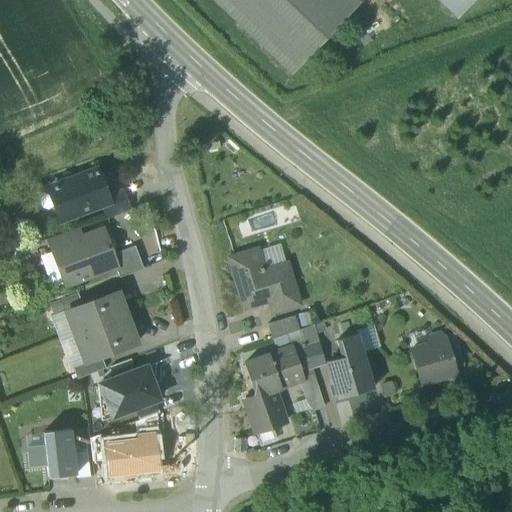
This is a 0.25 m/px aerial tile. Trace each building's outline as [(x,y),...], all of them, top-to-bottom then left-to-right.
[(360,3),(356,0),(211,0),(290,75),(360,3)] [(473,0),(437,0),(456,18),(473,0)] [(97,171),(52,188),(58,205),(55,211),(57,218),(64,221),(71,218),(72,216),(81,213),(81,214),(100,207),(109,204),(106,197),(97,171)] [(122,191),(106,197),(109,204),(100,207),(105,219),(129,210),(122,191)] [(47,240),(51,250),(83,238),(79,228),(47,240)] [(83,238),(51,250),(64,286),(115,268),(116,267),(112,256),(102,231),(83,238)] [(134,247),(112,256),(116,267),(115,268),(119,279),(143,270),(134,247)] [(287,264),(264,272),(263,269),(261,270),(255,255),(259,253),(258,250),(229,260),(245,311),(270,303),(273,315),(301,306),(287,264)] [(81,307),(65,313),(74,338),(127,318),(117,293),(81,307)] [(65,313),(81,307),(77,294),(49,305),(53,318),(65,313)] [(72,367),(83,363),(74,338),(65,313),(53,318),(50,319),(58,342),(68,368),(72,367)] [(127,318),(74,338),(83,363),(84,363),(100,357),(136,344),(127,318)] [(269,327),(273,339),(297,331),(298,331),(295,319),(269,327)] [(354,332),(355,336),(356,335),(361,353),(375,349),(368,328),(354,332)] [(292,347),(300,371),(309,368),(297,331),(273,339),(277,352),(292,347)] [(438,334),(429,337),(427,342),(428,345),(411,350),(421,385),(454,375),(442,337),(438,334)] [(348,357),(361,353),(356,335),(355,336),(343,339),(348,357)] [(324,363),(317,342),(304,346),(311,368),(324,363)] [(277,352),(243,364),(255,398),(273,392),(274,392),(281,390),(280,389),(304,381),(301,373),(300,373),(300,371),(292,347),(277,352)] [(348,357),(328,363),(333,382),(332,383),(336,398),(372,388),(361,353),(348,357)] [(159,362),(145,367),(152,384),(159,382),(159,362)] [(123,363),(110,368),(114,379),(127,374),(123,363)] [(99,385),(111,418),(134,409),(153,402),(158,400),(145,367),(127,374),(114,379),(99,385)] [(273,392),(255,398),(243,402),(254,434),(273,427),(284,423),(274,392),(273,392)] [(134,409),(139,421),(156,414),(158,413),(153,402),(134,409)] [(135,422),(136,435),(158,433),(156,414),(139,421),(135,422)] [(273,427),(254,434),(259,447),(278,440),(273,427)] [(70,431),(43,434),(44,446),(46,466),(47,478),(75,475),(72,444),(70,431)] [(161,474),(158,433),(136,435),(114,436),(114,439),(104,439),(105,460),(101,460),(103,478),(161,474)] [(244,439),(233,438),(233,452),(244,453),(244,439)] [(85,442),(72,444),(75,475),(75,479),(89,477),(85,442)] [(46,466),(44,446),(27,448),(29,468),(46,466)]
